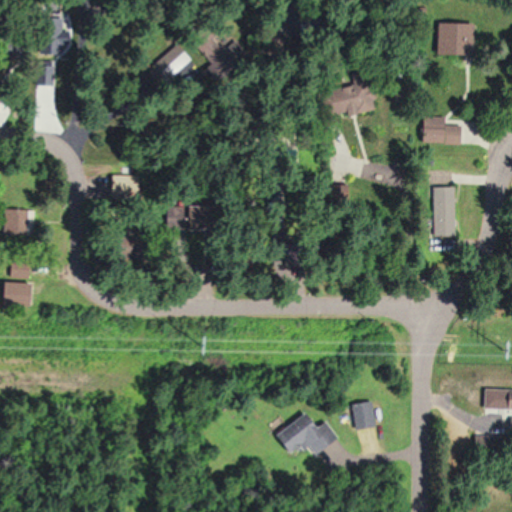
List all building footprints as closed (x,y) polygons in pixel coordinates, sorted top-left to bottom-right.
[(185,62),(172,46),(148,66),(160,82),(185,62)] [(332,114),(369,111),(367,85),(309,90),(312,126),(333,125),(332,114)] [(128,166),(111,164),(110,173),(126,175),(128,166)] [(430,234),(450,234),(450,187),(430,187),(430,234)] [(0,307),(23,307),(23,283),(0,283),(0,307)] [(374,426),(369,401),(347,405),(352,430),(374,426)] [(322,420),(309,429),(299,414),(268,434),(283,456),(304,442),(312,455),(335,439),(322,420)]
